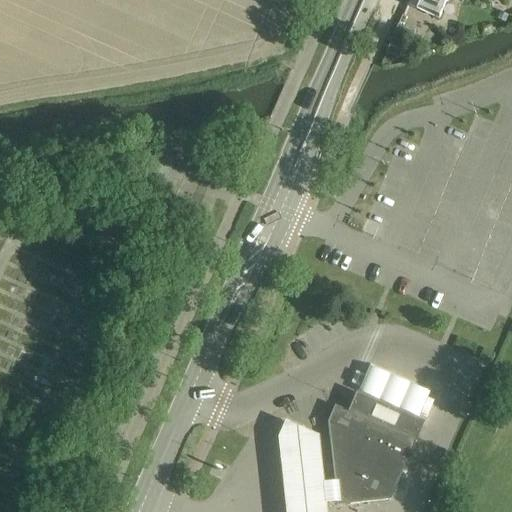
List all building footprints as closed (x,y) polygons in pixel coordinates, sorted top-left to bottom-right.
[(448,0),(410,0),(408,6),(439,20),(448,0)] [(399,25),(387,53),(400,59),(404,49),(408,50),(416,32),(399,25)] [(444,37),(434,41),(438,50),(448,45),(444,37)] [(141,183),(155,189),(173,198),(188,166),(156,151),(141,183)] [(389,501),(416,440),(423,423),(417,420),(428,394),(369,368),(358,394),(355,393),(347,412),(334,406),(327,423),(328,438),(336,507),(389,501)] [(324,511),(324,501),(316,432),(283,417),(274,435),(282,511),(324,511)]
